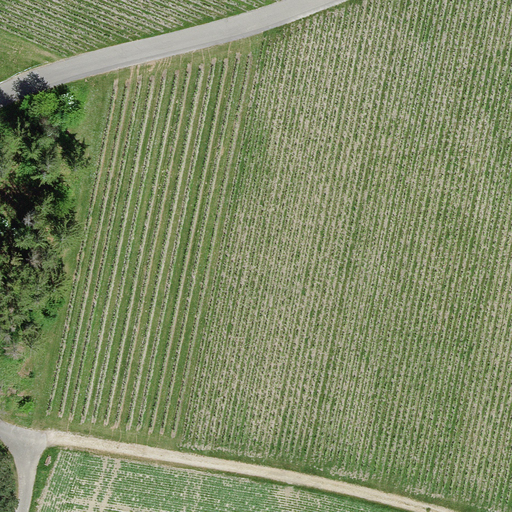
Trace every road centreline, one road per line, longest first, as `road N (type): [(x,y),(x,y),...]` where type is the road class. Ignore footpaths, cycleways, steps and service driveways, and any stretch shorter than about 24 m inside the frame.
road 1 (track): [(428,511),(246,468),(69,440),(27,441)]
road 2 (unclassified): [(0,98),(73,69),(232,32),(322,0)]
